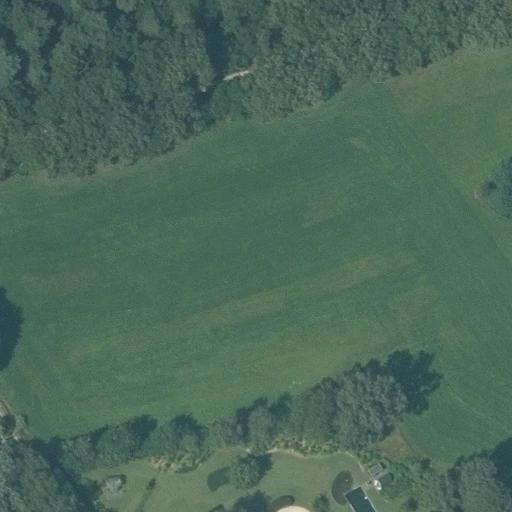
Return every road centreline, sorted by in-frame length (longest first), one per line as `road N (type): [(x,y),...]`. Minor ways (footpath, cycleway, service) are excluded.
road 1 (track): [(0,147),(203,103),(455,0)]
road 2 (track): [(71,511),(0,407)]
